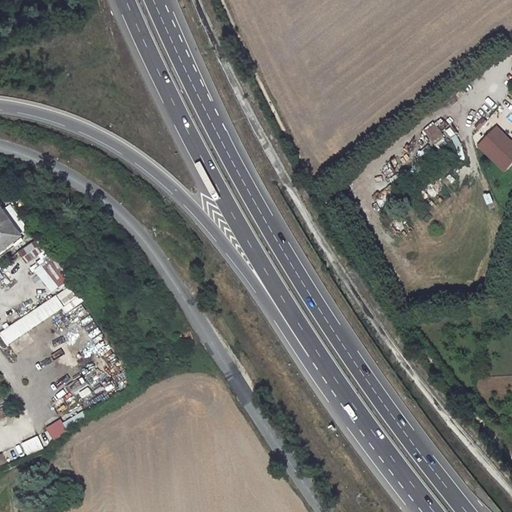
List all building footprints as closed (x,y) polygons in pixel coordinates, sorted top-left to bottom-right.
[(511,121),(507,118),(502,125),(511,131),(511,121)] [(424,131),(434,143),(444,135),(435,123),(424,131)] [(511,144),(496,127),(478,144),(503,169),(511,160),(511,144)] [(0,196),(0,224),(13,216),(0,196)] [(44,253),(36,242),(20,252),(28,263),(44,253)] [(52,258),(35,270),(53,293),(69,281),(52,258)] [(9,345),(78,298),(70,286),(1,333),(9,345)] [(67,430),(60,419),(46,428),(53,439),(67,430)] [(28,456),(45,448),(39,435),(22,443),(28,456)]
